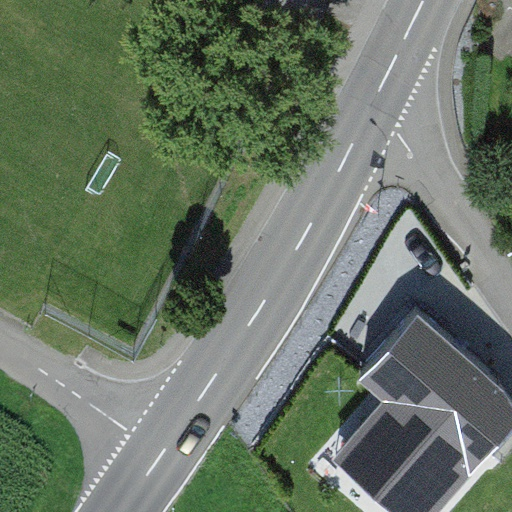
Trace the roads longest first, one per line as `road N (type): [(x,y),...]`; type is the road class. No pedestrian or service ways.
road 1 (secondary): [(163,457),(298,254),(370,111)]
road 2 (residential): [(370,111),(397,130),(511,287)]
road 3 (residential): [(0,348),(163,457)]
road 4 (secondary): [(370,111),(425,0)]
